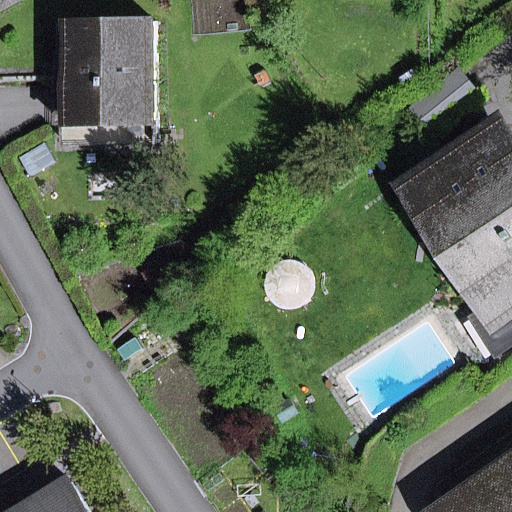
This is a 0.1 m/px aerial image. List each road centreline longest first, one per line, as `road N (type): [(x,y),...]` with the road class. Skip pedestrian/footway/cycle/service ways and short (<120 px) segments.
road 1 (residential): [(76,347),(189,511)]
road 2 (residential): [(0,208),(76,347)]
